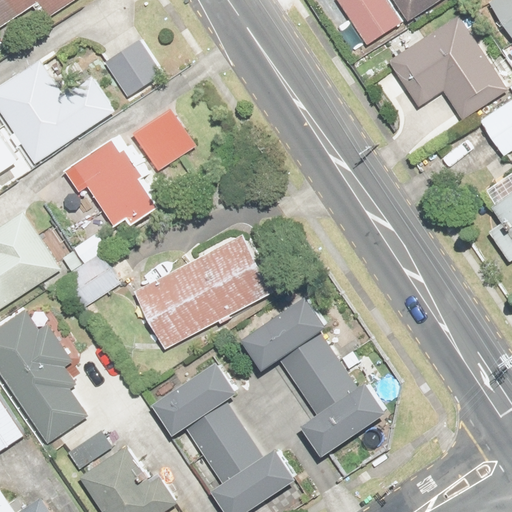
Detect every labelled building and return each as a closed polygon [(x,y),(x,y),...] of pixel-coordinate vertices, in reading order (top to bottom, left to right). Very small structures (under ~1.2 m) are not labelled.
[(82,0),(0,0),(0,31),(42,5),(51,20),(82,0)] [(404,25),(388,0),(342,0),(371,46),(404,25)] [(398,0),(413,22),(445,0),(398,0)] [(511,0),(503,0),(495,6),(511,30),(511,0)] [(398,49),(404,59),(393,66),(423,111),(447,95),(464,121),(510,92),(464,20),(425,45),(419,35),(398,49)] [(167,74),(147,42),(111,66),(131,97),(167,74)] [(0,91),(0,101),(21,133),(13,138),(23,152),(30,148),(41,164),(120,112),(97,77),(68,96),(45,62),(0,91)] [(511,152),(511,104),(485,121),(507,156),(511,152)] [(203,147),(181,111),(141,135),(163,172),(203,147)] [(0,177),(22,164),(0,128),(0,177)] [(73,173),(84,191),(93,186),(119,228),(129,221),(134,228),(167,207),(126,140),(73,173)] [(511,178),(489,193),(507,223),(494,230),(511,260),(511,178)] [(0,311),(64,272),(28,215),(0,232),(0,311)] [(278,293),(248,237),(141,295),(171,351),(278,293)] [(107,254),(70,275),(89,307),(126,286),(107,254)] [(340,330),(317,295),(249,339),(270,371),(286,360),(323,418),(310,426),(330,456),(394,415),(374,384),(364,391),(329,337),(340,330)] [(77,361),(41,308),(0,335),(0,365),(54,444),(93,418),(73,389),(81,384),(69,367),(77,361)] [(245,396),(225,364),(161,404),(181,435),(192,429),(227,484),(219,489),(233,511),(254,511),(304,481),(284,450),(268,460),(232,404),(245,396)] [(0,454),(28,437),(0,393),(0,454)] [(117,449),(106,433),(74,454),(84,470),(117,449)] [(155,484),(133,448),(88,476),(109,511),(169,511),(183,504),(166,477),(155,484)] [(29,511),(20,511),(0,482),(0,481),(0,511),(58,511),(50,499),(29,511)]
